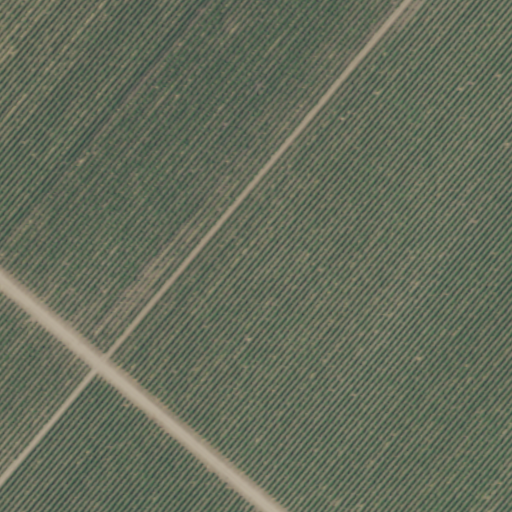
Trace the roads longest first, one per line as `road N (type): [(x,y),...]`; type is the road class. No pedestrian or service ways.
road 1 (track): [(407,0),(0,479)]
road 2 (track): [(0,278),(272,511)]
